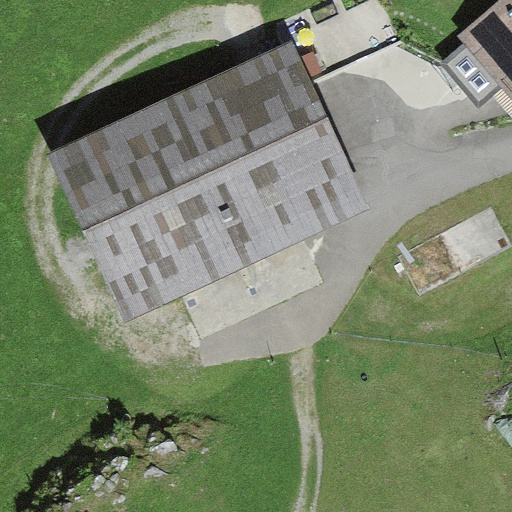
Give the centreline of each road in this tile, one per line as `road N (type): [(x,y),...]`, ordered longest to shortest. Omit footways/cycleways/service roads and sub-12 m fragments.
road 1 (unclassified): [(511,164),(402,207),(340,280),(302,351)]
road 2 (track): [(340,280),(393,316),(449,315),(511,289)]
road 3 (track): [(307,511),(316,447),(302,351)]
